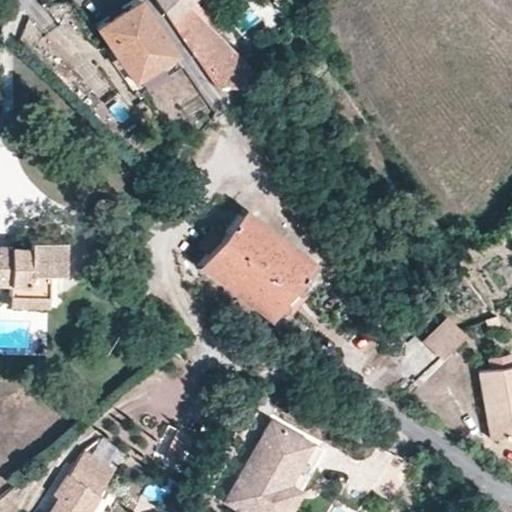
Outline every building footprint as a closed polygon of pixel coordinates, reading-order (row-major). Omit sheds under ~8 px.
[(168,50),(134,0),(126,0),(90,25),(128,79),(168,50)] [(188,0),(151,0),(208,83),(233,86),(246,68),(198,21),(203,16),(188,0)] [(134,88),(175,60),(168,50),(128,79),(134,88)] [(110,239),(116,199),(105,197),(99,199),(95,202),(89,236),(110,239)] [(244,207),(238,216),(307,261),(312,252),(244,207)] [(303,266),(307,261),(238,216),(224,239),(215,233),(202,253),(214,260),(206,273),(273,317),(284,299),(294,306),(308,285),(296,277),(303,266)] [(105,272),(110,239),(89,236),(84,269),(105,272)] [(61,271),(63,239),(25,238),(25,245),(7,244),(0,244),(0,282),(7,283),(7,293),(46,294),(47,271),(61,271)] [(45,304),(46,294),(7,293),(6,303),(45,304)] [(435,354),(458,328),(441,313),(417,338),(435,354)] [(500,325),(496,315),(484,319),(488,330),(500,325)] [(510,364),(508,351),(484,356),(486,368),(510,364)] [(511,432),(511,363),(510,364),(486,368),(476,370),(489,437),(511,432)] [(269,419),(246,461),(251,463),(275,422),(269,419)] [(222,503),(239,511),(281,511),(295,489),(300,492),(323,450),(311,443),(303,459),(285,449),(294,433),(275,422),(251,463),(246,461),(222,503)] [(173,459),(186,434),(175,429),(163,454),(173,459)] [(233,451),(243,434),(234,429),(224,446),(233,451)] [(191,470),(205,441),(186,433),(186,434),(173,459),(172,461),(191,470)] [(311,443),(294,433),(285,449),(303,459),(311,443)] [(85,511),(114,467),(83,448),(55,492),(59,495),(48,511),(85,511)] [(166,505),(171,492),(164,489),(159,502),(166,505)] [(288,511),(300,492),(295,489),(281,511),(288,511)]
